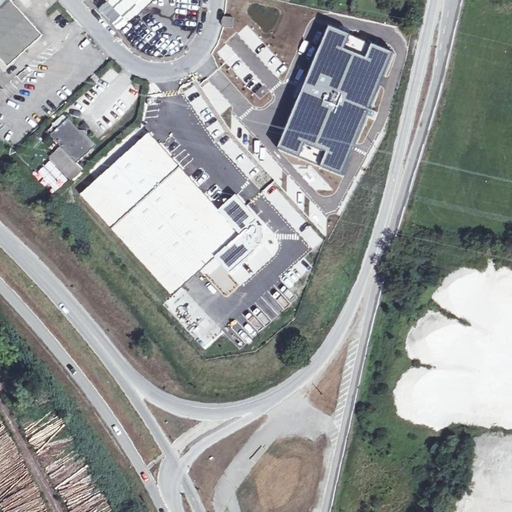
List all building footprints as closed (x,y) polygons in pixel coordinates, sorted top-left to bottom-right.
[(7,0),(0,0),(0,63),(35,32),(7,0)] [(98,0),(117,22),(143,0),(98,0)] [(234,28),(235,18),(224,17),(223,27),(234,28)] [(100,72),(111,82),(123,69),(113,59),(100,72)] [(56,126),(43,138),(67,163),(84,148),(86,141),(81,140),(82,137),(76,135),(76,130),(69,132),(58,119),(54,123),(56,126)] [(138,134),(73,196),(167,294),(206,259),(215,269),(217,266),(225,275),(247,254),(244,251),(250,247),(251,232),(246,226),(249,223),(228,199),(212,214),(138,134)] [(56,165),(42,175),(55,191),(68,181),(56,165)]
